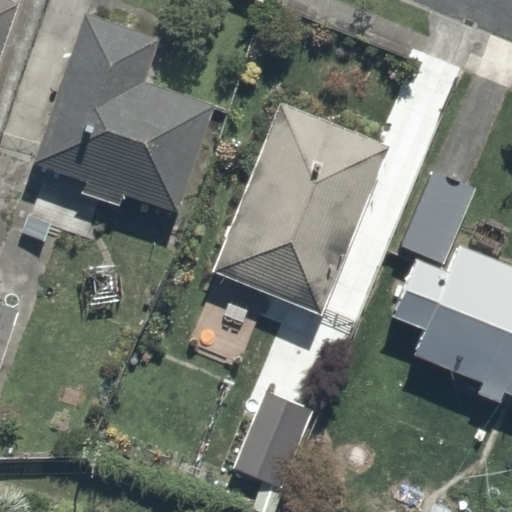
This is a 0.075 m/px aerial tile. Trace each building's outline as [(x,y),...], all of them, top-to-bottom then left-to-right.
[(0,0),(0,50),(18,0),(0,0)] [(151,74),(163,37),(87,12),(37,167),(174,212),(213,95),(151,74)] [(398,148),(284,98),(210,271),(324,320),(398,148)] [(368,303),(424,330),(415,350),(511,396),(511,270),(467,249),(492,197),(432,168),(368,303)] [(0,362),(20,307),(0,299),(0,362)] [(319,398),(269,379),(232,476),(282,495),(319,398)]
